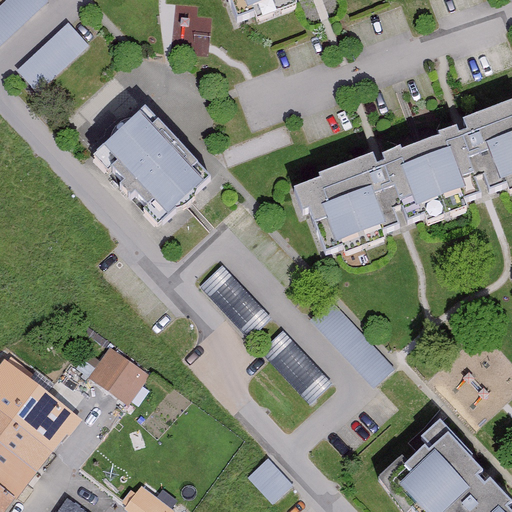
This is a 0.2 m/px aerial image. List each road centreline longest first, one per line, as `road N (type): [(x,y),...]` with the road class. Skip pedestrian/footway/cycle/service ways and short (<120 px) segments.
road 1 (residential): [(0,92),(209,326),(229,391),(334,511)]
road 2 (residential): [(511,16),(265,106)]
